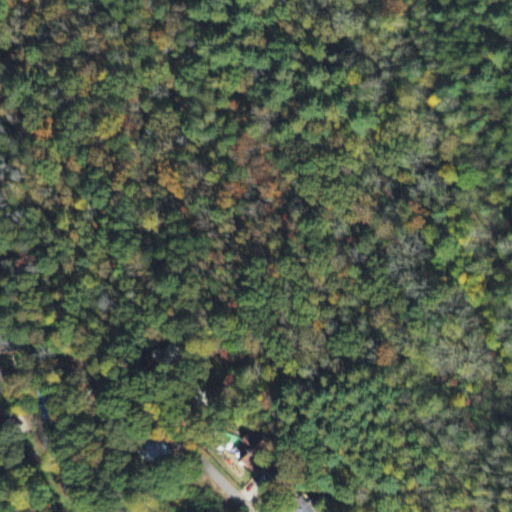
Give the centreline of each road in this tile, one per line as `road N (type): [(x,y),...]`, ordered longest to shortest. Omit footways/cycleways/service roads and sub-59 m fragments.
road 1 (residential): [(116,374),(250,511)]
road 2 (residential): [(78,511),(0,375)]
